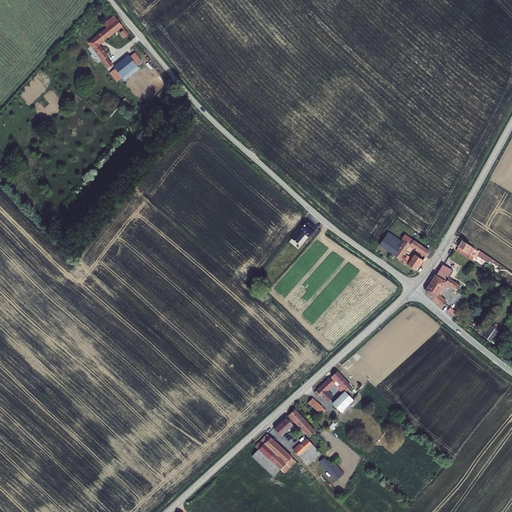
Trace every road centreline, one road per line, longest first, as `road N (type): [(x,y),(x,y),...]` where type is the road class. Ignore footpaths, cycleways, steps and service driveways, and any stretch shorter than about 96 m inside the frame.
road 1 (unclassified): [(411,290),(201,111),(108,0)]
road 2 (tertiary): [(165,511),(411,290)]
road 3 (tertiary): [(411,290),(511,125)]
road 4 (unclassified): [(511,372),(411,290)]
